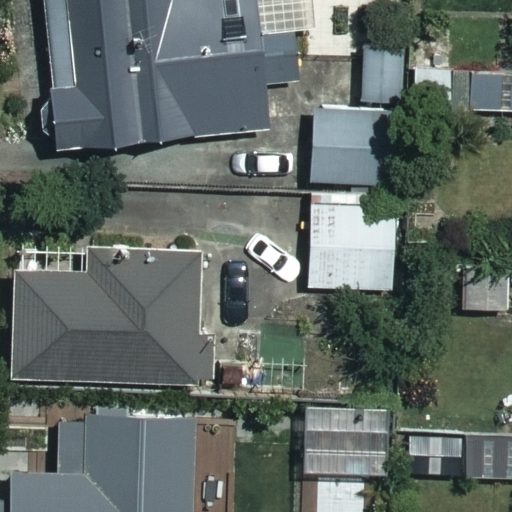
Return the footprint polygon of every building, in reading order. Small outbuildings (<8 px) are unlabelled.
[(300,0),(45,0),(55,143),(266,129),(263,82),(306,79),(300,0)] [(511,67),(511,31),(431,31),(431,67),(511,67)] [(405,46),(366,44),(364,95),(403,97),(405,46)] [(511,67),(431,67),(431,119),(511,119),(511,67)] [(363,110),(315,107),(311,175),(359,178),(363,110)] [(397,195),(314,191),(310,284),(393,288),(397,195)] [(199,254),(92,252),(91,268),(14,267),(12,375),(212,380),(213,333),(197,333),(199,254)] [(511,262),(464,263),(465,308),(511,307),(511,262)] [(194,511),(194,413),(61,413),(61,471),(13,471),(13,497),(0,496),(0,511),(194,511)] [(511,428),(453,425),(451,475),(511,477),(511,428)]
